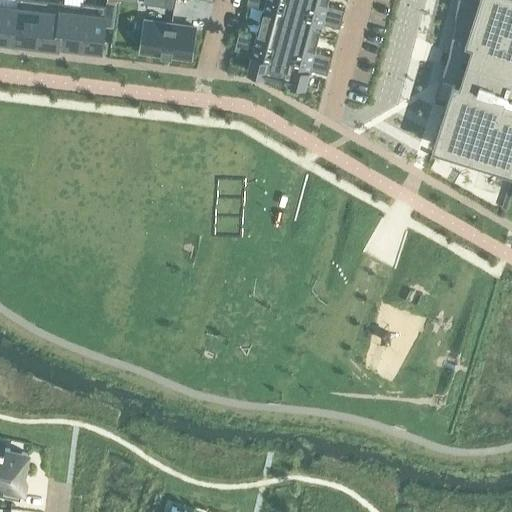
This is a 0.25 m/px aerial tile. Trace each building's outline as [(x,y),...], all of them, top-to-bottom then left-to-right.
[(296,6),(275,0),(247,0),(247,2),(265,7),(261,21),(290,29),(296,6)] [(327,4),(328,0),(297,0),(296,6),(342,18),(345,9),(327,4)] [(511,0),(457,0),(449,53),(435,99),(446,103),(435,139),(511,163),(511,0)] [(0,2),(0,38),(15,41),(19,5),(0,2)] [(19,5),(15,41),(36,43),(41,7),(19,5)] [(340,27),(342,18),(296,6),(290,29),(319,36),(322,22),(340,27)] [(41,7),(36,43),(58,46),(58,43),(62,10),(41,7)] [(62,10),(58,43),(79,46),(84,10),(62,8),(62,10)] [(84,10),(79,46),(102,49),(106,13),(84,10)] [(146,18),(142,50),(191,56),(195,25),(146,18)] [(290,29),(261,21),(257,35),(240,30),(237,40),(284,52),(290,29)] [(315,50),(319,36),(290,29),(284,52),(330,64),(332,55),(315,50)] [(237,39),(235,49),(252,53),(248,70),(265,75),(265,73),(277,76),(284,52),(237,39)] [(328,74),(330,64),(284,52),(277,76),(289,79),(288,81),(305,86),(310,69),(328,74)] [(511,178),(502,208),(507,210),(511,193),(511,178)] [(0,494),(16,498),(18,485),(35,489),(42,456),(15,450),(14,457),(0,454),(0,494)]
